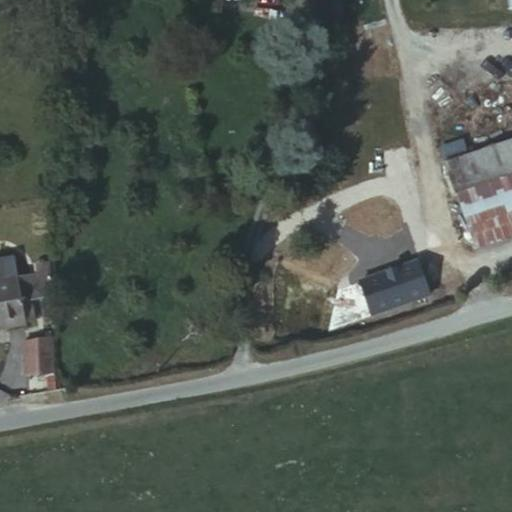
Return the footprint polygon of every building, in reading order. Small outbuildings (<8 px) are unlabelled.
[(88,47),(72,48),(74,66),(90,65),(88,47)] [(457,195),(508,176),(511,174),(511,141),(445,166),(457,195)] [(387,265),(420,253),(391,171),(358,182),(387,265)] [(511,233),(511,187),(508,176),(457,195),(476,247),(511,233)] [(53,286),(54,260),(18,268),(13,243),(0,245),(0,320),(30,315),(26,291),(53,286)] [(452,293),(445,267),(390,284),(398,309),(452,293)] [(26,375),(57,370),(53,360),(53,339),(20,342),(26,375)]
